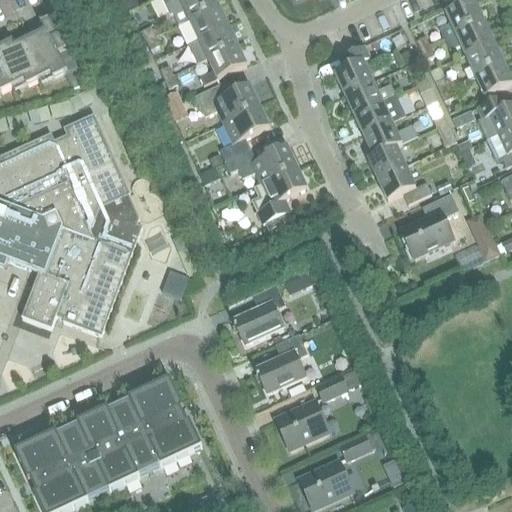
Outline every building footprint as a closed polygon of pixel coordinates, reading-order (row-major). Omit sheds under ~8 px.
[(184,12),(190,24),(219,11),(214,0),(161,0),(170,19),(184,12)] [(440,33),(445,44),(484,26),(474,4),(446,17),(451,28),(440,33)] [(229,30),(219,11),(190,24),(190,25),(179,30),(188,49),(229,30)] [(59,39),(50,22),(41,27),(49,44),(39,49),(36,45),(12,56),(10,52),(0,56),(0,95),(0,96),(25,84),(27,89),(51,77),(53,81),(66,75),(74,92),(84,87),(67,53),(60,39),(59,39)] [(494,46),(484,26),(445,44),(450,55),(461,50),(466,59),(494,46)] [(142,35),(147,44),(156,40),(152,30),(142,35)] [(238,49),(229,30),(188,49),(198,69),(208,63),(238,49)] [(161,50),(156,40),(147,44),(151,54),(161,50)] [(417,46),(421,55),(431,51),(426,41),(417,46)] [(504,67),(494,46),(466,59),(475,80),(504,67)] [(247,70),(238,49),(208,63),(214,75),(200,82),(204,90),(247,70)] [(370,62),(365,51),(341,62),(346,73),(335,78),(345,99),(373,86),(363,65),(370,62)] [(435,60),(431,51),(421,55),(425,65),(435,60)] [(410,52),(401,57),(406,67),(415,63),(410,52)] [(511,89),(511,84),(504,67),(475,80),(485,102),(511,89)] [(160,74),(164,84),(174,79),(170,70),(160,74)] [(414,83),(418,90),(428,85),(425,78),(414,83)] [(179,89),(174,79),(164,84),(169,94),(179,89)] [(436,87),(440,96),(450,92),(446,82),(436,87)] [(432,92),(428,85),(418,90),(421,98),(432,92)] [(355,120),(396,100),(391,89),(378,96),(373,86),(345,99),(355,120)] [(218,116),(224,127),(260,110),(250,89),(226,100),(221,89),(195,101),(205,122),(218,116)] [(455,101),(450,92),(440,96),(445,106),(455,101)] [(171,112),(183,107),(178,95),(165,101),(171,112)] [(406,121),(396,100),(355,120),(364,140),(393,127),(406,121)] [(503,100),(478,112),(483,122),(478,125),(488,145),(511,133),(511,109),(508,111),(503,100)] [(454,121),(470,114),(465,105),(450,112),(454,121)] [(183,107),(171,112),(176,124),(188,118),(183,107)] [(270,132),(260,110),(224,127),(234,148),(220,154),(226,166),(251,154),(246,143),(270,132)] [(467,117),(462,119),(466,127),(471,125),(467,117)] [(131,199),(95,119),(64,133),(67,139),(55,145),(52,138),(0,161),(0,271),(6,274),(9,266),(40,277),(23,322),(52,333),(57,321),(65,324),(64,326),(102,340),(143,231),(138,229),(140,224),(140,223),(130,199),(131,199)] [(434,125),(437,132),(448,127),(444,120),(434,125)] [(368,163),(419,141),(414,130),(397,137),(393,127),(364,140),(374,160),(368,163)] [(457,147),(448,127),(437,132),(446,152),(457,147)] [(511,133),(488,145),(497,164),(501,162),(507,173),(511,170),(511,133)] [(419,141),(368,163),(378,184),(407,171),(397,151),(419,141)] [(257,165),(251,154),(226,166),(231,177),(239,174),(243,183),(256,177),(261,189),(298,172),(288,151),(257,165)] [(220,157),(211,162),(215,170),(224,165),(220,157)] [(416,192),(407,171),(378,184),(388,206),(404,198),(409,210),(433,198),(427,187),(416,192)] [(216,172),(202,178),(207,189),(220,183),(216,172)] [(308,193),(298,172),(261,189),(267,201),(254,207),(264,228),(289,216),(284,204),(308,193)] [(511,205),(511,179),(502,185),(511,205)] [(448,184),(436,190),(439,197),(452,191),(448,184)] [(428,223),(402,235),(415,264),(454,246),(443,224),(459,216),(451,199),(422,212),(428,223)] [(511,240),(502,246),(506,256),(511,253),(511,240)] [(302,293),(317,286),(311,274),(296,281),(302,293)] [(181,303),(189,282),(171,275),(163,296),(181,303)] [(287,310),(278,289),(254,300),(259,312),(234,323),(246,349),(284,332),(276,315),(287,310)] [(281,361),(256,372),(268,398),(307,381),(299,363),(309,359),(300,338),(276,349),(281,361)] [(356,374),(345,379),(351,393),(363,388),(356,374)] [(324,405),(348,395),(342,380),(318,391),(324,405)] [(161,471),(200,453),(203,452),(190,424),(187,425),(181,412),(184,411),(171,383),(129,402),(129,404),(109,413),(108,412),(78,426),(78,428),(57,437),(57,436),(15,456),(28,483),(31,482),(37,495),(34,497),(41,511),(73,511),(89,505),(88,504),(109,494),(110,495),(140,481),(139,480),(160,470),(161,471)] [(316,406),(277,423),(291,454),(330,436),(316,406)] [(348,465),(371,454),(365,440),(341,450),(348,465)] [(340,465),(300,483),(313,511),(315,511),(353,495),(340,465)]
